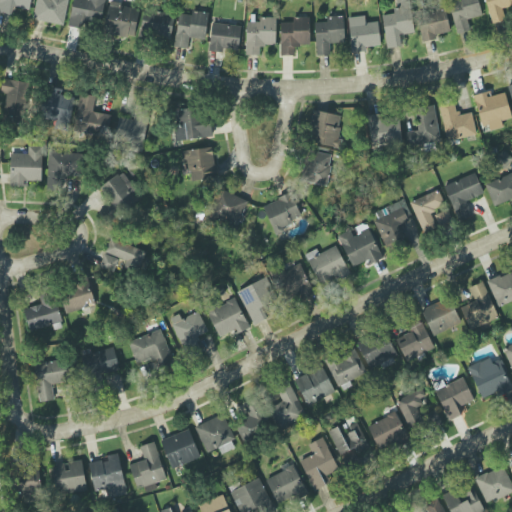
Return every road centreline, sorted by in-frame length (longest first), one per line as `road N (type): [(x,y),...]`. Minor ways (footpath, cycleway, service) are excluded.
road 1 (residential): [(28,50),(0,51),(13,398),(32,429),(59,433),(147,414),(511,238)]
road 2 (residential): [(28,50),(176,79),(287,89),(446,71),(511,50)]
road 3 (residential): [(287,89),(274,158),(259,174),(243,161),(231,86)]
road 4 (residential): [(345,511),(511,428)]
road 5 (residential): [(0,271),(77,241),(73,222),(0,215)]
